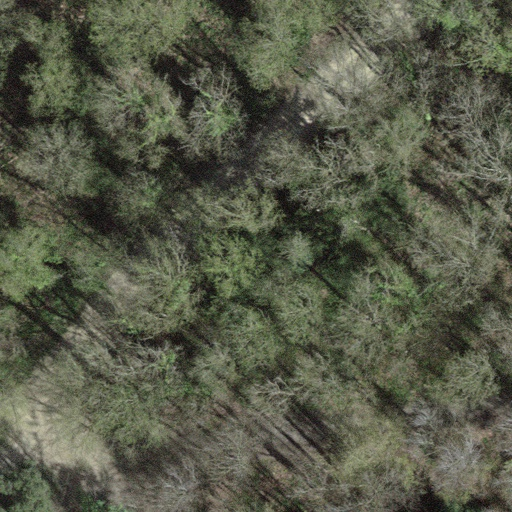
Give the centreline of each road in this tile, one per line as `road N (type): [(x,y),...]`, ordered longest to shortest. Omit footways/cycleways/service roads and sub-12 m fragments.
road 1 (track): [(430,0),(172,251),(78,382),(25,478),(67,511)]
road 2 (track): [(511,403),(0,482)]
